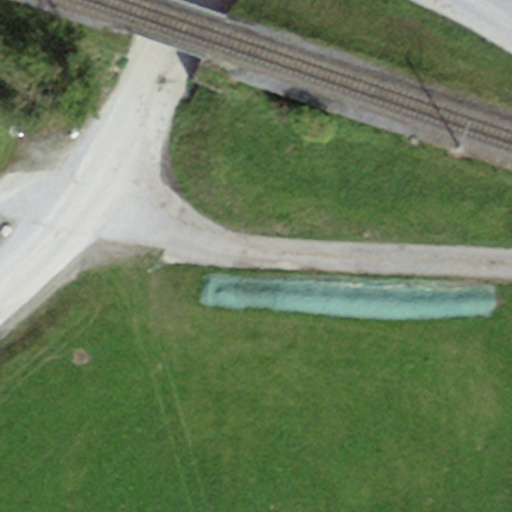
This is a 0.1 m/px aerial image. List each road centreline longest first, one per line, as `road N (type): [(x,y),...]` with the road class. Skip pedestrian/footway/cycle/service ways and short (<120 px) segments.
road 1 (track): [(97,188),(241,254),(511,277)]
road 2 (track): [(0,286),(97,188)]
